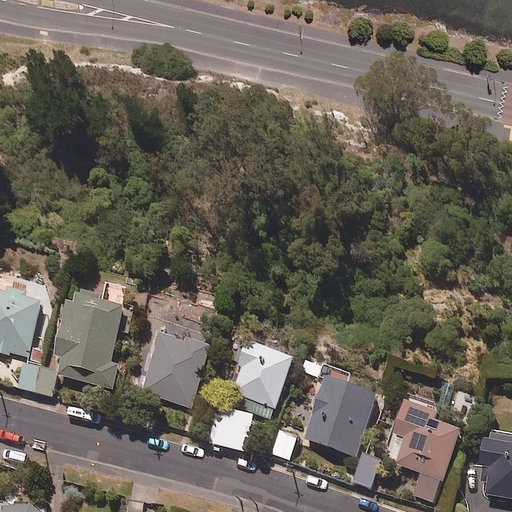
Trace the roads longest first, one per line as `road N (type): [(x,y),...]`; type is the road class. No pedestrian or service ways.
road 1 (residential): [(0,415),(345,511)]
road 2 (tertiary): [(168,27),(511,106)]
road 3 (secondary): [(168,27),(3,3)]
